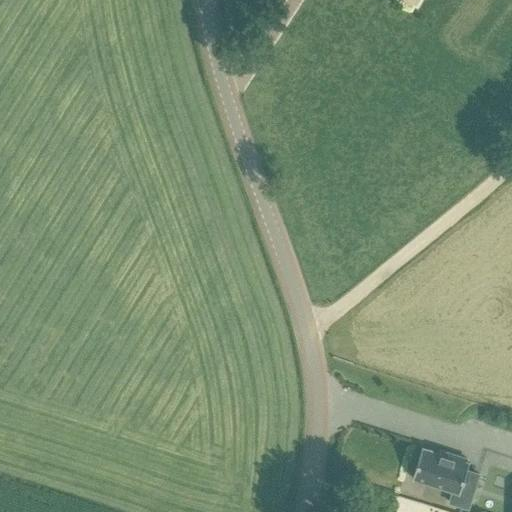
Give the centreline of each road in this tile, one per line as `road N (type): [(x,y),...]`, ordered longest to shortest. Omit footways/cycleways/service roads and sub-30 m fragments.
road 1 (tertiary): [(306,511),(321,427),(310,336),(236,125),(203,0)]
road 2 (track): [(310,336),(511,164)]
